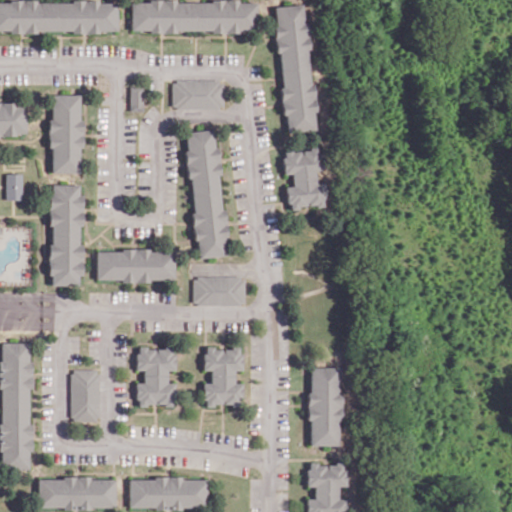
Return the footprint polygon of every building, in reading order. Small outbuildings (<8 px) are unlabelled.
[(0,2),(0,29),(10,29),(10,32),(37,32),(37,29),(73,29),(73,31),(99,31),(99,29),(118,29),(118,2),(99,2),(99,0),(72,0),(72,2),(37,2),(37,0),(10,0),(10,2),(0,2)] [(131,1),(131,29),(149,29),(149,31),(176,31),(176,29),(212,29),(212,31),(238,31),(238,28),(257,28),(257,2),(238,2),(238,0),(211,0),(211,1),(176,1),(176,0),(149,0),(149,1),(131,1)] [(302,3),(274,5),(276,24),(274,24),(276,50),(279,50),(283,86),(280,86),(283,112),(286,112),(287,131),(314,128),(312,109),(315,109),(313,82),(310,82),(306,47),(309,47),(307,20),(303,20),(302,3)] [(170,80),(170,108),(221,108),(221,81),(170,80)] [(129,85),(129,105),(142,105),(142,85),(129,85)] [(49,94),(48,148),(51,148),(50,172),(79,172),(80,95),(49,94)] [(0,102),(0,134),(24,134),(24,103),(0,102)] [(224,255),(215,129),(184,132),(194,258),(224,255)] [(322,183),(317,183),(315,149),(281,150),(282,174),(290,173),(291,186),(286,186),(287,207),(323,205),(322,183)] [(20,200),(21,173),(5,173),(4,199),(20,200)] [(51,283),(77,283),(77,272),(81,272),(81,242),(78,243),(78,223),(81,223),(81,193),(77,193),(77,183),(52,183),(52,193),(48,193),(48,224),(52,224),(52,243),(48,243),(48,273),(52,273),(51,283)] [(96,250),(96,277),(121,277),(121,279),(147,280),(147,277),(173,277),(173,250),(148,250),(148,247),(121,247),(121,250),(96,250)] [(192,278),(192,300),(196,300),(196,303),(239,303),(239,300),(244,300),(244,277),(239,277),(239,275),(196,275),(196,278),(192,278)] [(0,468),(29,469),(30,343),(0,342),(0,468)] [(206,344),(206,352),(203,352),(203,369),(211,369),(211,382),(203,382),(203,397),(207,397),(207,404),(214,404),(214,401),(234,401),(234,404),(239,404),(239,397),(242,397),(242,382),(234,382),(234,367),(242,367),(242,348),(239,348),(239,345),(232,345),(232,348),(213,348),(213,344),(206,344)] [(174,348),(136,348),(136,370),(142,370),(143,382),(136,383),(136,406),(173,405),(172,383),(167,383),(166,370),(174,370),(174,348)] [(308,445),(337,445),(337,367),(308,367),(308,445)] [(70,415),(74,415),(73,419),(96,419),(96,416),(99,416),(99,373),(96,373),(96,368),(73,368),(73,373),(70,373),(70,415)] [(344,464),(306,464),(306,486),(313,486),(313,499),(306,499),(306,511),(339,511),(339,486),(344,486),(344,464)] [(114,478),(36,477),(36,507),(113,509),(114,478)] [(128,507),(205,509),(205,479),(128,477),(128,507)]
